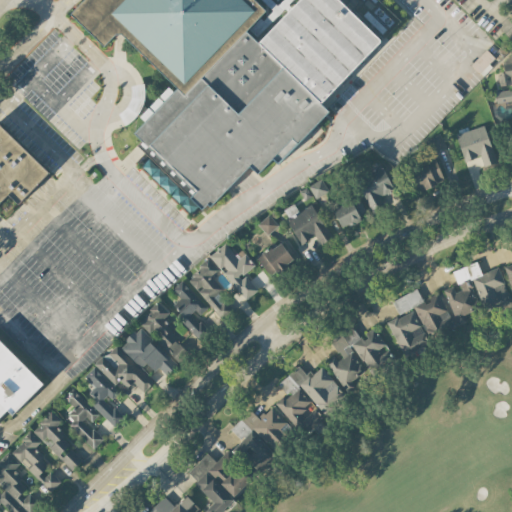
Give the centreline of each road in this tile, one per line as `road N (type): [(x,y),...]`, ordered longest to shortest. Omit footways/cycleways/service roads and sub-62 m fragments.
road 1 (residential): [(511,186),(354,253),(191,388),(100,489)]
road 2 (residential): [(100,489),(159,456),(297,333),(383,272),(511,216)]
